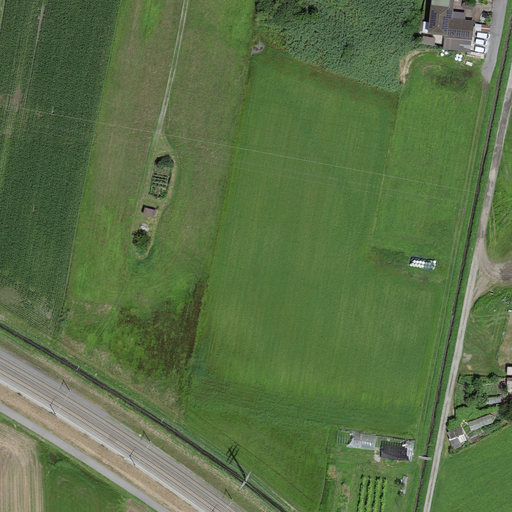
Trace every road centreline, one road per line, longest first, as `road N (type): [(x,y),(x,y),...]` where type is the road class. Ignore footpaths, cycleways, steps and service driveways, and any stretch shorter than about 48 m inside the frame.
road 1 (track): [(426,511),(511,69)]
road 2 (track): [(0,409),(161,511)]
road 3 (track): [(148,147),(184,0)]
